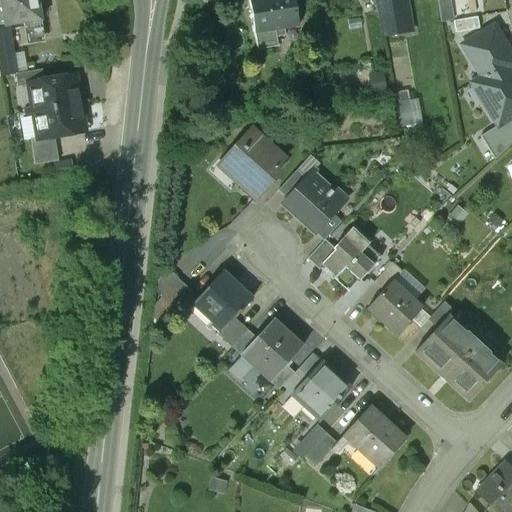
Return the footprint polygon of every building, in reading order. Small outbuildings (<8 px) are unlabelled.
[(0,0),(0,4),(4,27),(7,27),(41,21),(38,4),(42,3),(41,0),(0,0)] [(292,0),(248,0),(257,51),(278,48),(275,31),(298,27),(292,0)] [(361,0),(365,23),(377,21),(373,0),(361,0)] [(405,0),(379,0),(375,1),(381,36),(411,32),(405,0)] [(439,0),(438,0),(442,22),(453,21),(469,19),(465,0),(439,0)] [(7,27),(4,27),(0,4),(0,77),(15,74),(16,74),(7,27)] [(511,69),(511,56),(494,26),(461,46),(481,78),(471,84),(498,128),(511,119),(511,70),(511,69)] [(16,74),(15,74),(17,88),(29,86),(29,85),(44,82),(42,70),(16,74)] [(44,82),(29,85),(29,86),(32,109),(25,110),(25,114),(80,104),(77,89),(73,90),(70,78),(44,82)] [(308,79),(288,82),(290,95),(306,93),(308,79)] [(400,101),(402,125),(423,123),(422,99),(400,101)] [(80,104),(25,114),(26,118),(34,117),(38,139),(38,140),(54,137),(80,133),(78,121),(83,120),(80,104)] [(283,159),(251,131),(240,143),(243,146),(222,169),(255,198),(278,173),(274,169),(283,159)] [(54,137),(38,140),(38,139),(30,140),(35,166),(58,162),(54,137)] [(286,200),(305,179),(296,171),(277,191),(286,200)] [(286,200),(282,204),(315,234),(338,208),(327,199),(337,187),(335,185),(328,192),(309,175),(305,179),(286,200)] [(333,249),(332,250),(333,252),(322,264),(323,265),(335,276),(334,278),(349,291),(380,256),(367,245),(371,241),(354,225),(333,249)] [(322,264),(333,252),(332,250),(333,249),(324,240),(307,260),(319,270),(323,265),(322,264)] [(384,291),(392,282),(401,272),(391,263),(374,282),(384,291)] [(251,300),(221,273),(198,299),(193,304),(194,306),(198,301),(215,317),(211,321),(222,332),(234,319),(251,300)] [(171,308),(188,289),(177,279),(160,298),(171,308)] [(422,308),(392,282),(384,291),(368,308),(397,335),(411,320),(420,310),(422,308)] [(193,304),(198,299),(188,289),(171,308),(181,317),(193,304)] [(443,302),(429,318),(427,321),(436,329),(447,317),(447,318),(453,311),(443,302)] [(429,318),(420,310),(411,320),(420,328),(427,321),(429,318)] [(447,318),(447,317),(436,329),(414,352),(468,402),(501,366),(492,358),(497,352),(466,324),(461,330),(447,318)] [(234,319),(222,332),(218,336),(231,348),(247,331),(234,319)] [(302,347),(273,321),(256,339),(241,357),(269,383),(285,366),(302,347)] [(247,331),(231,348),(241,357),(256,339),(247,331)] [(349,391),(320,363),(291,394),(321,421),(349,391)] [(285,366),(269,383),(278,391),(294,374),(285,366)] [(406,440),(370,408),(344,436),(380,468),(406,440)] [(325,434),(316,425),(294,449),(304,458),(325,434)] [(337,444),(325,434),(304,458),(315,468),(337,444)] [(511,511),(511,469),(506,464),(478,494),(497,511),(511,511)]
